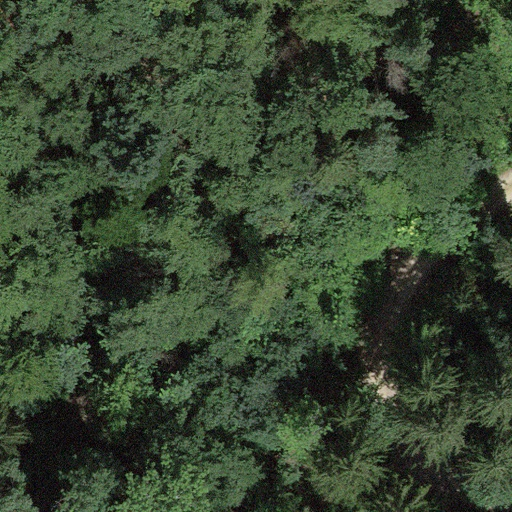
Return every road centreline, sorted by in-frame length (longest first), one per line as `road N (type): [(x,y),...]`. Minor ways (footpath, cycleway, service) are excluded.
road 1 (track): [(511,472),(358,472),(377,329),(398,272),(458,218),(511,184)]
road 2 (track): [(358,472),(0,379)]
